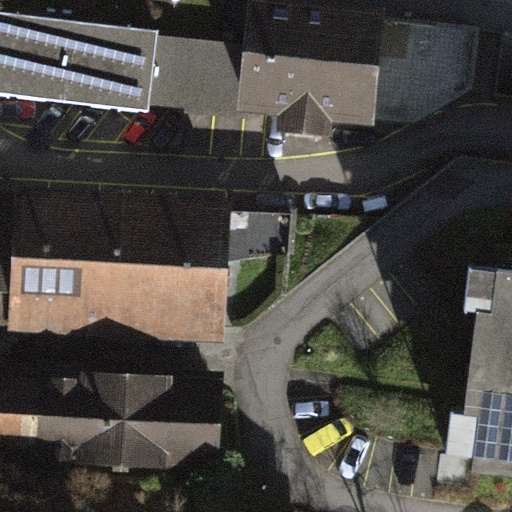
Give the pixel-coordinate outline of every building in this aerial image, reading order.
[(251,0),(247,42),(240,114),(379,128),(390,14),(253,0),(251,0)] [(153,33),(0,17),(0,90),(240,114),(247,42),(153,33)] [(233,206),(0,192),(0,336),(6,336),(12,255),(230,269),(233,206)] [(229,273),(15,257),(10,325),(224,341),(229,273)] [(511,270),(498,269),(493,308),(478,306),(465,411),(480,413),(472,467),(511,472),(511,270)] [(227,376),(0,363),(0,459),(222,472),(227,376)]
